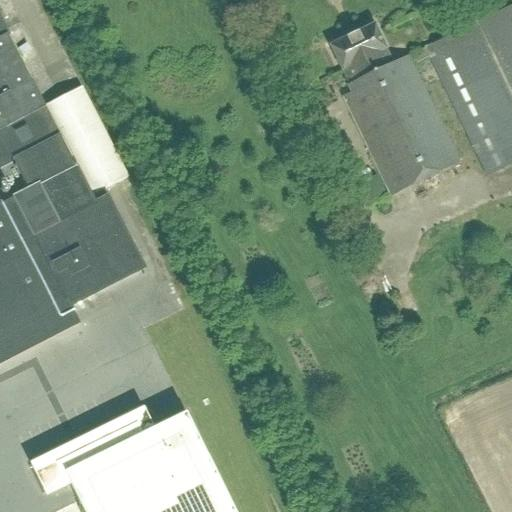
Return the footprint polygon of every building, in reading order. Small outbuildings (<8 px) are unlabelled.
[(487,177),(511,165),(511,6),(424,48),(425,50),(407,59),(407,58),(392,65),(373,26),(329,47),(352,94),(343,98),(391,197),(458,165),(411,66),(429,58),(487,177)] [(70,308),(143,270),(106,198),(93,205),(30,82),(30,83),(6,37),(7,37),(0,23),(0,195),(1,197),(0,197),(0,366),(79,326),(70,308)] [(348,189),(360,212),(381,200),(369,178),(348,189)] [(35,407),(39,417),(55,410),(51,400),(35,407)] [(71,456),(53,465),(61,481),(61,480),(65,488),(69,486),(81,511),(233,511),(206,458),(189,422),(185,413),(175,418),(175,419),(142,435),(136,424),(85,449),(85,450),(71,456)]
